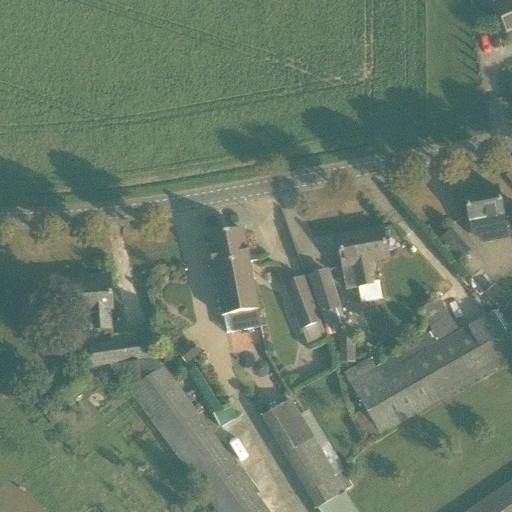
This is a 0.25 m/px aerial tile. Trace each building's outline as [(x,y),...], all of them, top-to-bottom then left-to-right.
[(511,30),(511,0),(491,0),(493,3),(507,33),(511,30)] [(511,214),(504,221),(503,221),(497,189),(464,195),(469,223),(472,235),(482,243),(507,238),(511,233),(511,214)] [(382,229),(336,238),(343,268),(347,290),(358,288),(361,304),(382,300),(379,284),(374,285),(370,263),(388,260),(382,229)] [(471,251),(452,229),(439,241),(458,263),(471,251)] [(207,238),(214,276),(234,272),(236,283),(252,280),(243,231),(207,238)] [(321,315),(339,309),(326,271),(309,277),(321,315)] [(234,272),(214,276),(222,318),(224,318),(227,334),(261,328),(252,280),(236,283),(234,272)] [(88,312),(89,331),(111,330),(109,311),(112,311),(110,277),(85,278),(85,283),(60,284),(62,314),(88,312)] [(301,331),(302,331),(308,348),(327,341),(320,323),(319,323),(303,279),(284,286),(301,331)] [(511,303),(495,285),(484,294),(511,325),(511,303)] [(436,297),(423,305),(441,337),(455,329),(436,297)] [(339,309),(321,315),(327,331),(345,324),(340,309),(339,309)] [(511,345),(494,313),(381,379),(370,359),(344,374),(379,435),(511,358),(511,345)] [(338,337),(341,364),(353,363),(351,336),(338,337)] [(93,367),(110,365),(217,511),(266,511),(162,369),(152,359),(150,339),(90,347),(93,367)] [(197,356),(188,345),(177,353),(186,365),(197,356)] [(261,418),(316,511),(347,493),(345,490),(353,486),(330,446),(322,451),(292,400),(261,418)] [(55,411),(46,418),(52,426),(61,419),(56,413),(55,411)] [(511,511),(511,482),(468,511),(511,511)]
